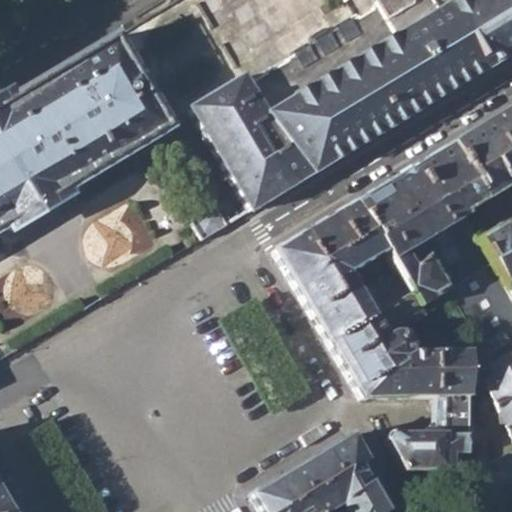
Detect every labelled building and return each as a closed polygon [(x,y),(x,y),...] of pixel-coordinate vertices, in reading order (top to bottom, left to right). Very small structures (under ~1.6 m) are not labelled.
[(340,0),(352,18),(369,8),(363,0),(340,0)] [(363,0),(369,8),(352,18),(342,24),(341,37),(393,125),(480,72),(437,0),(363,0)] [(511,0),(437,0),(480,72),(511,53),(511,0)] [(287,146),(308,177),(393,125),(341,37),(342,24),(244,85),(239,79),(233,82),(250,97),(262,111),(287,146)] [(0,245),(16,235),(19,240),(79,205),(74,196),(178,134),(170,121),(124,44),(24,104),(17,92),(0,102),(0,245)] [(186,113),(245,217),(255,211),(308,177),(287,146),(262,111),(250,97),(233,82),(183,110),(186,113)] [(511,230),(506,234),(500,225),(474,241),(478,245),(488,263),(511,251),(511,116),(507,109),(447,145),(482,202),(511,184),(511,230)] [(417,309),(444,292),(433,272),(416,244),(460,217),(459,215),(482,202),(447,145),(351,203),(386,257),(399,280),(407,293),(417,309)] [(407,293),(399,280),(359,302),(347,280),(386,257),(351,203),(269,253),(323,342),(407,293)] [(213,209),(188,223),(199,243),(225,229),(213,209)] [(511,217),(500,225),(506,234),(511,230),(511,217)] [(478,245),(433,272),(444,292),(479,354),(486,365),(511,352),(511,303),(488,263),(478,245)] [(511,251),(488,263),(511,303),(511,251)] [(466,401),(467,387),(466,355),(457,355),(421,356),(420,353),(419,350),(418,347),(416,345),(415,343),(413,341),(411,339),(408,337),(406,336),(404,335),(401,335),(384,336),(384,334),(418,311),(417,309),(407,293),(323,342),(360,402),(440,399),(439,435),(380,436),(399,467),(412,468),(465,472),(466,447),(466,428),(466,401)] [(476,370),(481,379),(511,444),(511,352),(486,365),(476,370)] [(486,365),(479,354),(466,355),(467,387),(476,382),(481,379),(476,370),(486,365)] [(467,387),(466,401),(478,396),(476,382),(467,387)] [(466,428),(466,447),(475,442),(474,439),(475,438),(469,427),(466,428)] [(321,511),(332,506),(335,511),(387,511),(390,511),(391,510),(388,506),(380,510),(376,501),(383,498),(380,492),(374,481),(348,437),(246,498),(255,511),(321,511)] [(482,492),(511,477),(511,451),(465,474),(465,500),(482,492)] [(409,494),(465,500),(465,474),(465,472),(412,468),(409,494)] [(511,511),(511,477),(482,492),(490,511),(509,501),(511,504),(511,503),(511,511)]
